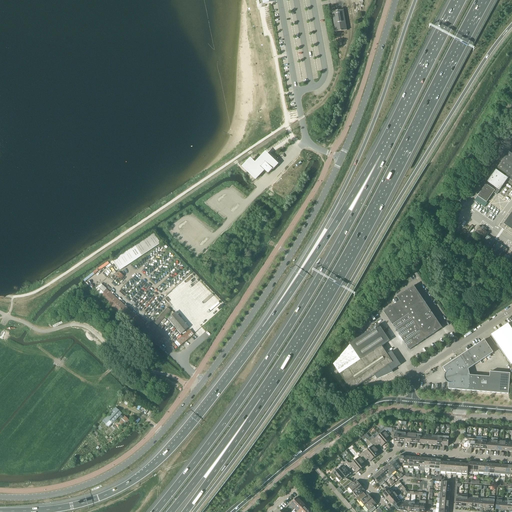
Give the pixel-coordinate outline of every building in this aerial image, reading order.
[(343,10),(332,12),(335,32),(347,30),(343,10)] [(511,154),(508,152),(497,168),(507,175),(505,177),(494,168),(485,180),(496,188),(500,190),(508,179),(511,181),(511,154)] [(251,160),(244,168),(256,179),(264,170),(265,171),(268,174),(278,164),(275,161),(266,153),(256,164),(251,160)] [(495,190),(486,184),(478,196),(486,202),(493,192),(497,195),(500,190),(496,188),(495,190)] [(478,196),(476,198),(486,205),(488,203),(478,196)] [(486,205),(476,198),(475,200),(485,207),(486,205)] [(511,229),(511,211),(503,224),(511,229)] [(153,233),(112,260),(119,271),(160,244),(153,233)] [(100,283),(93,291),(138,331),(146,323),(100,283)] [(403,305),(420,294),(418,292),(417,292),(416,291),(417,290),(414,287),(415,287),(414,285),(397,297),(400,301),(403,305)] [(421,296),(420,294),(403,305),(409,314),(414,322),(422,317),(431,311),(429,309),(428,308),(428,307),(425,302),(424,302),(422,298),(422,299),(421,297),(421,296)] [(400,301),(398,302),(398,303),(397,304),(396,303),(393,306),(393,305),(392,306),(401,319),(409,314),(403,305),(400,301)] [(401,319),(392,306),(391,306),(391,307),(388,309),(384,312),(392,325),(401,319)] [(157,326),(170,311),(167,308),(154,323),(157,326)] [(432,313),(431,311),(422,317),(434,334),(434,333),(438,331),(438,330),(439,330),(440,330),(442,328),(433,315),(432,314),(432,313)] [(188,327),(185,324),(175,312),(167,319),(181,334),(188,327)] [(409,314),(401,319),(392,325),(393,326),(393,325),(395,329),(396,329),(396,330),(397,331),(398,333),(414,322),(409,314)] [(422,317),(414,322),(426,339),(428,338),(428,337),(429,336),(433,334),(434,334),(422,317)] [(414,322),(398,333),(399,335),(400,335),(401,336),(401,337),(403,340),(409,350),(412,348),(412,347),(413,347),(414,347),(417,345),(419,344),(418,344),(422,341),(423,340),(424,340),(426,339),(414,322)] [(146,323),(140,330),(159,347),(165,339),(146,323)] [(390,341),(388,338),(379,324),(350,344),(360,360),(340,374),(351,391),(374,375),(377,379),(393,372),(392,370),(401,365),(392,351),(387,354),(381,346),(388,342),(390,341)] [(511,364),(511,329),(508,324),(491,335),(511,365),(511,364)] [(189,329),(174,343),(177,346),(178,347),(184,343),(184,342),(190,337),(194,334),(189,329)] [(493,353),(484,340),(443,368),(449,377),(448,389),(508,394),(510,374),(490,372),(490,377),(470,375),(468,369),(493,353)] [(104,422),(110,428),(123,414),(118,410),(117,409),(104,422)] [(122,428),(129,421),(124,415),(117,423),(122,428)] [(394,439),(395,432),(392,432),(392,428),(386,427),(385,426),(381,430),(380,429),(380,430),(379,431),(381,433),(379,435),(386,443),(391,439),(394,439)] [(374,437),(372,439),(377,446),(379,444),(381,447),(386,443),(379,435),(375,438),(374,437)] [(377,446),(372,439),(369,441),(373,445),(368,449),(375,457),(380,453),(375,448),(377,446)] [(375,457),(368,449),(364,453),(363,452),(360,454),(366,461),(368,459),(370,461),(375,457)] [(359,457),(354,461),(361,469),(366,465),(364,462),(366,461),(360,454),(358,456),(359,457)] [(400,462),(398,456),(396,457),(390,463),(396,470),(400,466),(398,464),(400,462)] [(400,456),(398,456),(400,462),(403,463),(402,466),(408,466),(409,457),(400,456)] [(346,460),(344,462),(350,469),(352,467),(356,473),(361,469),(354,461),(350,465),(346,460)] [(347,471),(350,469),(344,462),(342,464),(343,466),(338,470),(345,478),(350,473),(347,471)] [(390,463),(386,466),(392,474),(396,470),(390,463)] [(381,470),(388,477),(389,479),(393,476),(392,474),(386,466),(381,470)] [(345,479),(345,478),(338,470),(334,473),(333,472),(329,475),(333,480),(337,477),(343,485),(342,485),(344,488),(349,483),(347,481),(345,479)] [(388,477),(381,470),(377,473),(383,481),(388,477)] [(383,481),(377,473),(373,477),(380,486),(385,482),(383,481)] [(361,485),(357,481),(354,483),(353,484),(351,481),(349,483),(344,488),(346,490),(349,487),(353,492),(361,485)] [(361,485),(353,492),(356,497),(355,498),(357,500),(364,494),(362,492),(365,490),(361,485)] [(387,498),(394,492),(391,488),(383,494),(387,498)] [(398,496),(394,492),(387,498),(390,502),(398,496)] [(364,494),(357,500),(359,502),(360,501),(364,506),(372,499),(369,495),(366,497),(364,494)] [(294,508),(301,501),(299,499),(300,498),(298,496),(290,504),(294,508)] [(401,500),(398,496),(390,502),(396,509),(397,508),(399,508),(401,505),(398,502),(401,500)] [(376,504),(372,499),(364,506),(368,510),(367,511),(371,511),(376,508),(374,506),(376,504)] [(301,501),(294,508),(298,511),(306,504),(304,502),(303,503),(301,501)] [(408,511),(409,502),(403,502),(403,505),(401,505),(399,508),(400,509),(400,511),(408,511)]
